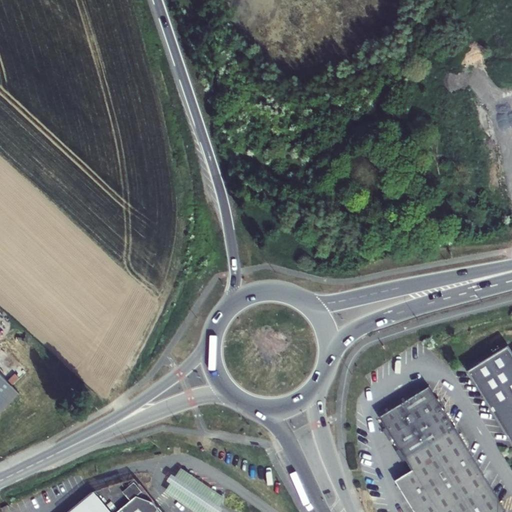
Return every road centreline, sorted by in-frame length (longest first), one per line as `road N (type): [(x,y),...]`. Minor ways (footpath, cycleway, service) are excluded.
road 1 (motorway): [(158,0),(226,218),(234,281),(223,313)]
road 2 (primary): [(511,268),(328,302),(295,297)]
road 3 (primary): [(327,364),(374,321),(510,281)]
road 4 (tertiary): [(213,332),(188,366),(79,442)]
road 5 (tertiary): [(79,442),(190,400),(242,403)]
road 6 (unclassified): [(350,511),(316,415),(324,373)]
road 7 (unclassified): [(250,406),(283,430),(322,511)]
